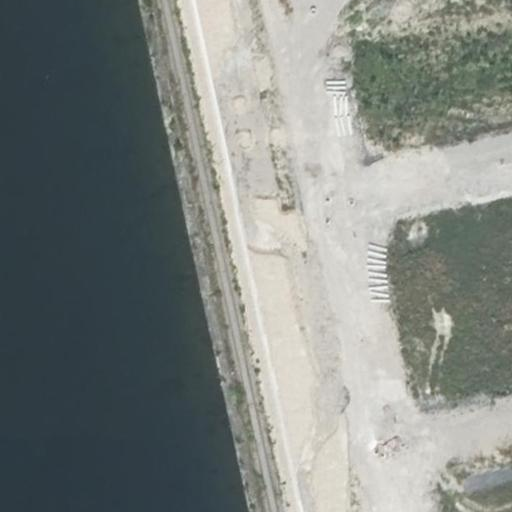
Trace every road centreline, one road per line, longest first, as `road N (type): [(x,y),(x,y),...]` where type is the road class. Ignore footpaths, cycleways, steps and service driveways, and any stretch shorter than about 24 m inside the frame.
road 1 (residential): [(294,217),(344,446)]
road 2 (residential): [(511,169),(294,217)]
road 3 (residential): [(247,0),(294,217)]
road 4 (residential): [(344,446),(511,408)]
